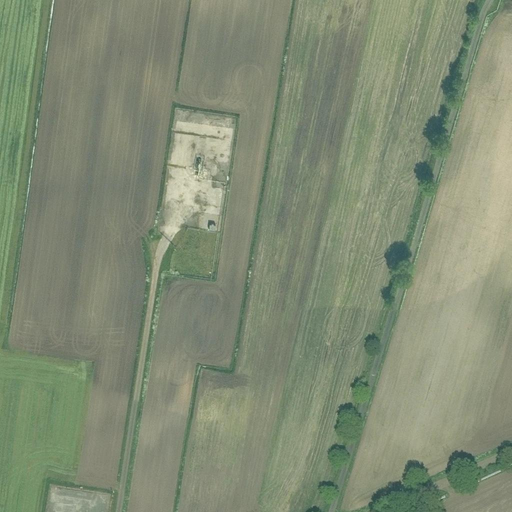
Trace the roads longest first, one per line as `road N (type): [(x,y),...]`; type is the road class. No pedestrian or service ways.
road 1 (track): [(330,511),(490,0)]
road 2 (track): [(119,511),(154,265)]
road 3 (unclassified): [(511,453),(387,511)]
